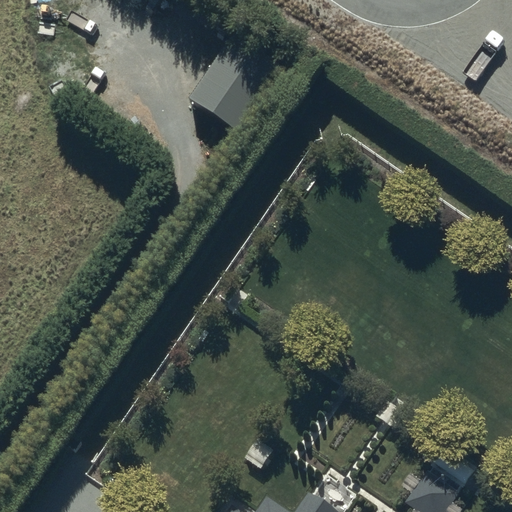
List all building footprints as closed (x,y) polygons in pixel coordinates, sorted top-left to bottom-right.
[(277,59),(232,30),(185,102),(231,131),(277,59)] [(405,413),(385,399),(372,417),(392,431),(405,413)] [(273,451),(256,438),(242,456),(259,469),(273,451)] [(433,468),(421,483),(410,475),(400,487),(413,497),(409,502),(417,509),(414,511),(461,511),(451,504),(458,494),(462,497),(468,489),(477,496),(485,486),(475,479),(481,471),(444,443),(428,464),(433,468)] [(329,511),(306,496),(294,511),(288,511),(266,496),(254,511),(239,511),(233,507),(229,511),(329,511)]
